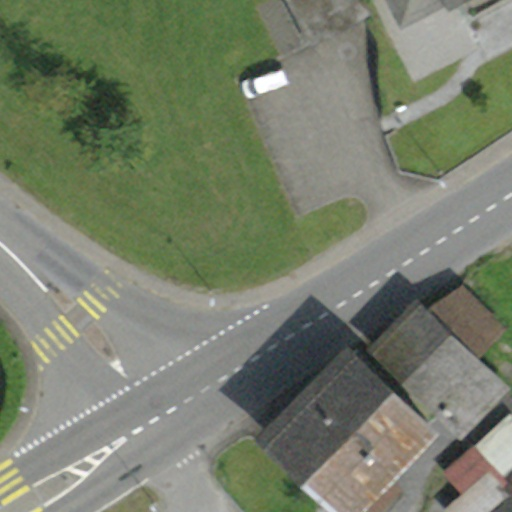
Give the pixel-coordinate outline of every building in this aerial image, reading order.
[(370,16),(361,0),(287,0),(311,45),(370,16)] [(394,0),(403,16),(434,0),(394,0)] [(461,0),(470,17),(503,0),(461,0)] [(417,308),(374,347),(461,433),(502,392),(417,308)] [(356,351),(273,434),(310,470),(392,388),(356,351)] [(310,470),(347,505),(351,501),(382,471),(429,423),(392,388),(310,470)] [(511,492),(507,487),(511,482),(511,427),(506,421),(445,477),(463,496),(447,510),(448,511),(498,511),(511,500),(511,492)] [(351,501),(362,511),(377,511),(398,491),(397,486),(382,471),(351,501)] [(511,511),(511,500),(498,511),(511,511)]
